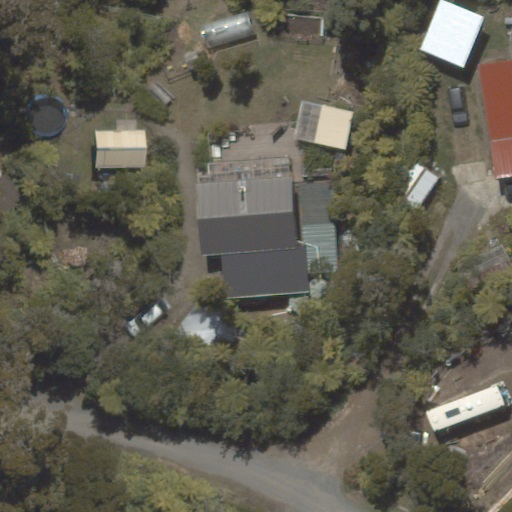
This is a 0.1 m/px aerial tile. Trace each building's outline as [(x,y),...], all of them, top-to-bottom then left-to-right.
[(464,68),(485,17),(443,0),(439,0),(419,49),(464,68)] [(255,35),(248,11),(200,25),(207,49),(255,35)] [(511,59),(478,65),(496,178),(511,175),(511,59)] [(345,149),(353,112),(302,100),(294,137),(345,149)] [(146,168),(145,130),(95,130),(96,168),(146,168)] [(417,211),(439,178),(416,163),(394,195),(417,211)] [(290,184),(290,176),(195,182),(200,256),(222,254),(225,299),(310,293),(308,275),(338,273),(332,182),(290,184)]
